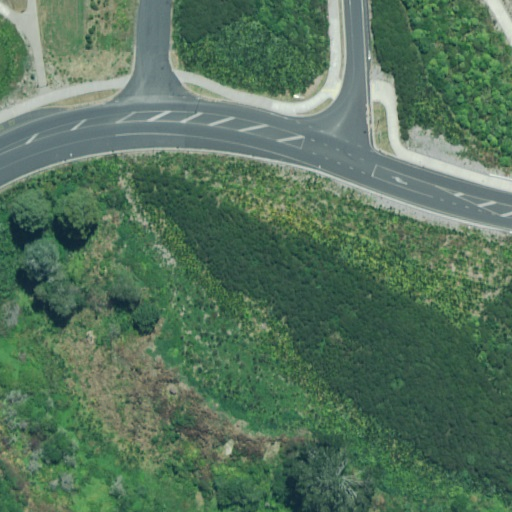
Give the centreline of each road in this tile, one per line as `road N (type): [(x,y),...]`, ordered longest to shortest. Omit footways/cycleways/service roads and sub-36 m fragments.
road 1 (tertiary): [(154,115),(237,124),(340,149)]
road 2 (tertiary): [(340,149),(511,212)]
road 3 (tertiary): [(0,155),(78,126),(154,115)]
road 4 (trunk): [(340,149),(356,84),(353,0)]
